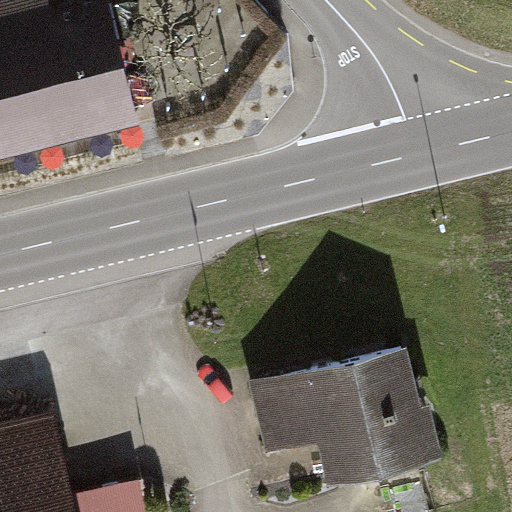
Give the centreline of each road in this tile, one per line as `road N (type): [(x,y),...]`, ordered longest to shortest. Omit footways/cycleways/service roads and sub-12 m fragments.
road 1 (secondary): [(423,154),(0,256)]
road 2 (tertiary): [(331,0),(385,73),(423,154)]
